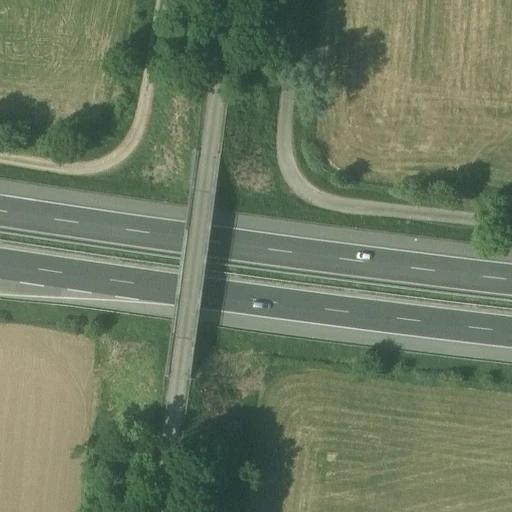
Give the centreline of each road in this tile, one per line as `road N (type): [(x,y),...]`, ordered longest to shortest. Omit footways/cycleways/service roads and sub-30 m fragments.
road 1 (unclassified): [(164,511),(233,0)]
road 2 (motorway): [(511,273),(0,209)]
road 3 (motorway): [(0,262),(511,326)]
road 4 (unclassified): [(297,0),(291,167),(328,194),(511,219)]
road 5 (track): [(166,0),(144,130),(128,152),(70,161),(0,151)]
